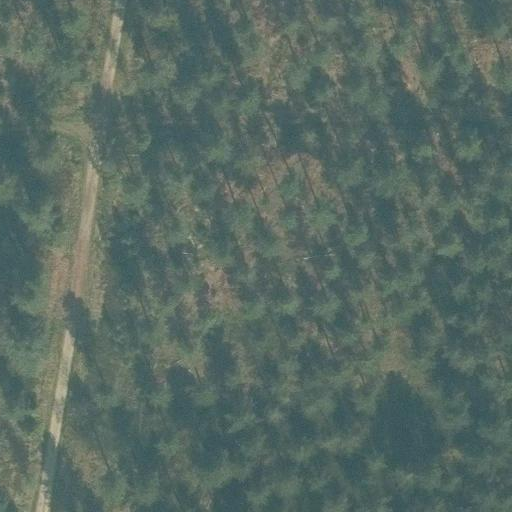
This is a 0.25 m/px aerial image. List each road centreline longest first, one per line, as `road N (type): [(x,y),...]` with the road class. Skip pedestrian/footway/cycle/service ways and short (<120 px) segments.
road 1 (track): [(99,128),(511,110)]
road 2 (track): [(99,128),(40,511)]
road 3 (track): [(119,0),(99,128)]
